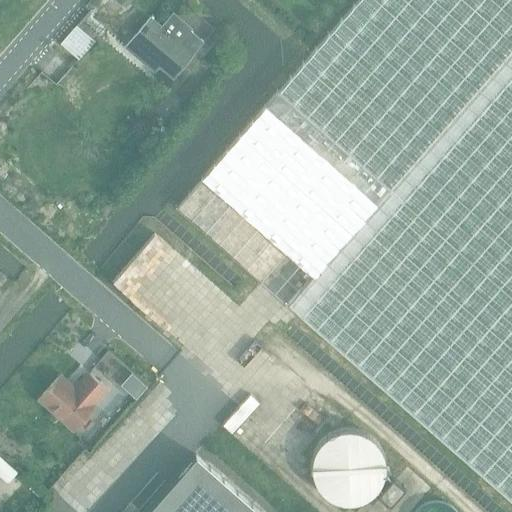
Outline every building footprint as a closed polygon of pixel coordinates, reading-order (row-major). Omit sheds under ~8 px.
[(511,0),(356,0),(201,177),(312,274),(286,303),(511,500),(511,0)] [(150,17),(126,46),(148,65),(153,59),(173,76),(203,40),(190,29),(192,27),(173,11),(161,26),(150,17)] [(76,24),(60,43),(78,59),(95,41),(76,24)] [(100,359),(97,362),(116,379),(127,367),(108,350),(100,359)] [(133,370),(123,381),(137,394),(147,382),(133,370)] [(74,387),(60,374),(39,399),(73,429),(95,405),(93,403),(106,388),(88,372),(74,387)] [(250,394),(223,424),(232,432),(259,402),(250,394)] [(308,442),(329,504),(393,482),(372,420),(308,442)] [(77,443),(72,448),(79,455),(84,449),(77,443)] [(262,511),(196,453),(144,511),(262,511)] [(0,477),(6,483),(17,472),(0,456),(0,477)]
